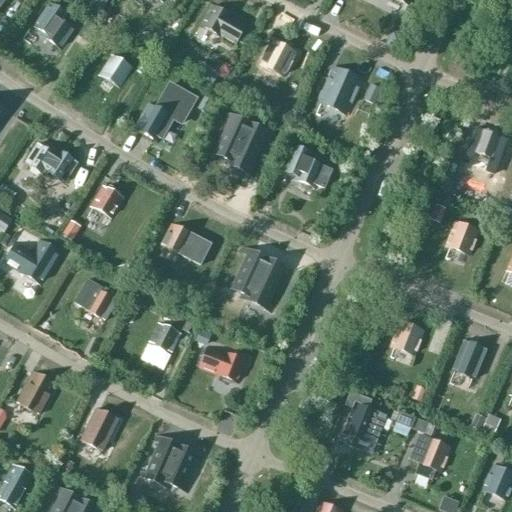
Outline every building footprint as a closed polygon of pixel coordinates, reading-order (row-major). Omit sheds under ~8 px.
[(49,2),(32,27),(41,33),(39,37),(61,52),(75,32),(58,20),(64,13),(49,2)] [(211,6),(199,27),(234,47),(246,26),(211,6)] [(272,42),(259,66),(282,79),(295,55),(272,42)] [(111,56),(98,76),(118,89),(131,68),(111,56)] [(333,70),(319,103),(346,115),(360,82),(333,70)] [(209,71),(202,81),(212,87),(219,77),(209,71)] [(149,106),(135,131),(157,143),(171,119),(180,125),(192,104),(194,100),(168,85),(154,110),(149,106)] [(0,119),(3,115),(7,117),(9,114),(0,107),(0,119)] [(209,147),(206,153),(223,161),(221,164),(254,179),(257,173),(249,170),(264,138),(271,141),(274,135),(225,113),(222,119),(229,122),(217,150),(209,147)] [(465,153),(461,164),(493,176),(506,142),(502,141),(479,131),(474,130),(465,153)] [(56,150),(53,155),(38,145),(24,165),(44,178),(47,174),(62,184),(76,164),(56,150)] [(290,146),(281,166),(296,172),(292,181),(315,190),(322,193),(330,175),(323,172),(325,168),(312,163),(315,157),(290,146)] [(444,176),(439,189),(450,193),(454,180),(444,176)] [(102,186),(89,207),(110,221),(123,199),(119,197),(121,194),(109,187),(107,190),(102,186)] [(436,205),(430,219),(439,223),(445,209),(436,205)] [(69,222),(60,236),(70,242),(79,228),(69,222)] [(456,223),(447,247),(469,255),(478,232),(456,223)] [(170,224),(159,246),(198,266),(210,245),(170,224)] [(499,227),(493,240),(504,246),(510,233),(499,227)] [(15,245),(3,263),(19,273),(19,274),(40,287),(53,266),(52,266),(59,254),(40,242),(32,254),(31,253),(31,254),(15,245)] [(227,283),(225,287),(242,294),(240,298),(271,313),(273,309),(266,306),(282,272),(289,276),(290,272),(242,250),(241,253),(247,257),(233,286),(227,283)] [(104,324),(116,303),(85,285),(73,306),(104,324)] [(400,323),(391,346),(414,355),(423,332),(400,323)] [(159,324),(148,347),(170,357),(181,335),(159,324)] [(486,351),(464,341),(452,370),(474,380),(486,351)] [(237,385),(246,364),(207,347),(198,369),(237,385)] [(32,374),(15,404),(38,417),(55,387),(32,374)] [(415,388),(411,401),(421,405),(425,391),(415,388)] [(353,410),(344,433),(354,438),(350,447),(370,455),(385,418),(355,406),(353,410)] [(91,417),(80,440),(102,450),(113,428),(118,417),(96,407),(91,417)] [(396,423),(392,432),(407,437),(410,429),(411,429),(415,419),(399,412),(395,423),(396,423)] [(476,416),(471,428),(481,432),(486,420),(476,416)] [(489,416),(481,432),(492,437),(500,421),(489,416)] [(416,420),(412,430),(424,434),(428,424),(416,420)] [(428,426),(424,436),(431,438),(435,429),(428,426)] [(203,457),(202,458),(155,438),(156,436),(154,436),(152,442),(153,442),(154,442),(159,444),(146,475),(140,472),(141,471),(139,471),(136,477),(138,478),(139,476),(169,489),(168,491),(170,492),(172,486),(187,493),(186,494),(188,495),(191,489),(189,488),(188,489),(183,487),(195,460),(200,462),(200,463),(202,464),(204,458),(203,457)] [(420,437),(411,460),(418,463),(420,464),(416,475),(431,481),(435,470),(440,472),(450,449),(427,440),(420,437)] [(67,461),(63,470),(69,473),(73,464),(67,461)] [(13,466),(0,488),(0,502),(16,511),(34,478),(13,466)] [(511,475),(493,467),(483,490),(506,500),(511,485),(511,475)] [(100,511),(56,489),(54,493),(61,496),(52,511),(100,511)] [(344,511),(321,502),(316,511),(344,511)]
